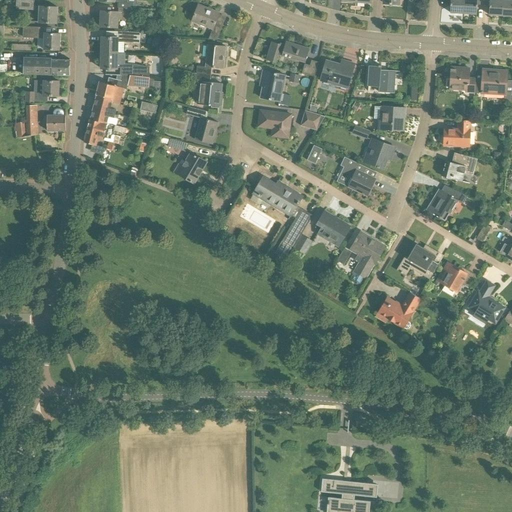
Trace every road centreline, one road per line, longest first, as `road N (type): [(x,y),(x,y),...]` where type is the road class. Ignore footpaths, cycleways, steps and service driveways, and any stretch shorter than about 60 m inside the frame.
road 1 (unclassified): [(511,434),(462,415),(382,404),(44,387)]
road 2 (tertiary): [(66,188),(82,79),(79,0)]
road 3 (residential): [(395,226),(237,134)]
road 4 (residential): [(432,43),(333,32),(263,9)]
road 5 (residential): [(399,208),(421,140),(432,43)]
road 6 (tertiary): [(46,320),(66,188)]
road 7 (residential): [(511,272),(399,208)]
road 8 (residential): [(237,134),(234,158),(210,198),(224,207),(246,172)]
road 9 (residential): [(263,9),(242,76),(237,134)]
road 10 (tertiary): [(0,501),(44,387)]
